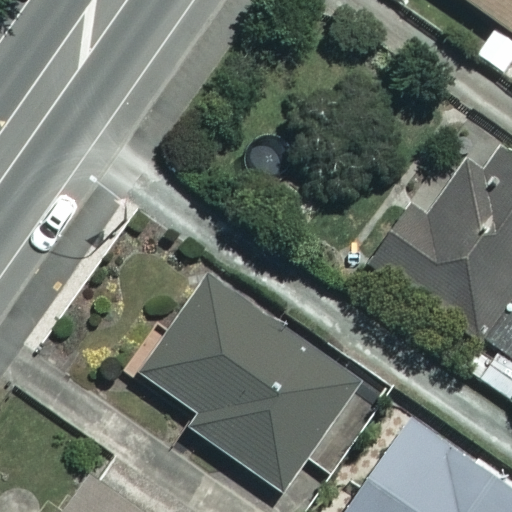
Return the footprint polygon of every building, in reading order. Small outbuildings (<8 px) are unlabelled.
[(511,0),(464,0),(511,35),(511,0)] [(511,151),(481,131),(424,217),(404,204),(364,265),(511,364),(511,363),(511,151)] [(356,383),(209,277),(139,374),(191,412),(183,424),(277,492),(356,383)] [(511,511),(511,491),(405,419),(342,511),(511,511)] [(145,511),(82,469),(52,511),(145,511)]
